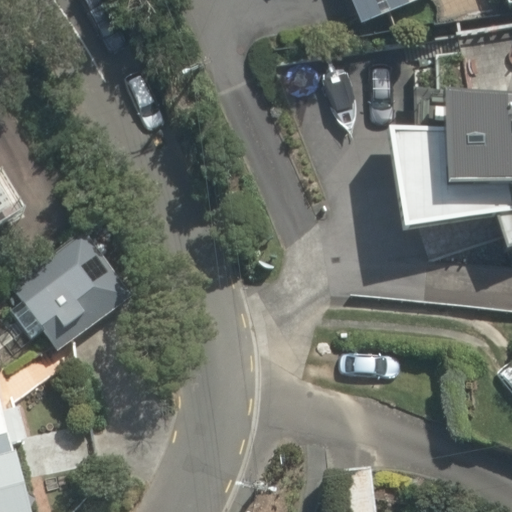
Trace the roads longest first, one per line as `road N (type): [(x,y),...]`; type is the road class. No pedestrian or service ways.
road 1 (residential): [(54,0),(119,104),(178,227),(210,341),(209,382),(159,511)]
road 2 (unknown): [(210,341),(288,317),(313,297),(355,324),(511,343)]
